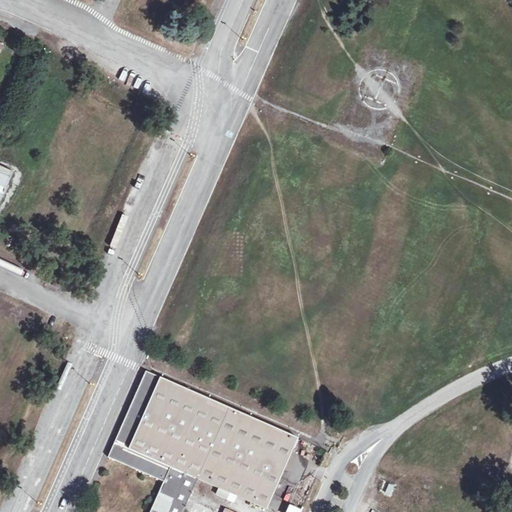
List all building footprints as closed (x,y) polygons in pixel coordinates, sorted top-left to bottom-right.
[(0,82),(14,49),(0,43),(0,82)] [(298,437),(146,370),(109,457),(165,481),(150,511),(183,511),(199,478),(254,502),(279,446),(292,452),(298,437)] [(279,446),(254,502),(268,508),(292,452),(279,446)] [(219,488),(215,494),(234,503),(237,496),(219,488)] [(191,511),(211,511),(212,510),(195,503),(191,511)]
